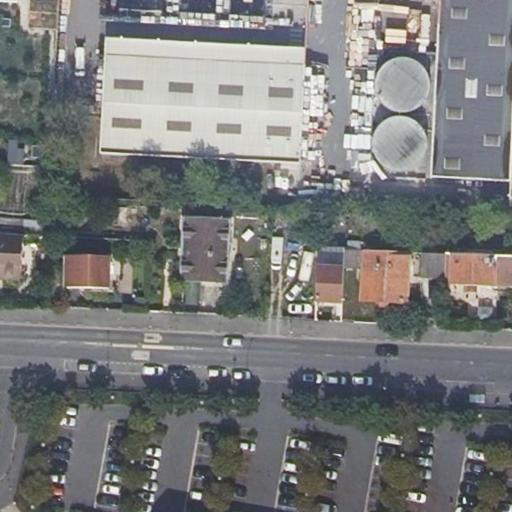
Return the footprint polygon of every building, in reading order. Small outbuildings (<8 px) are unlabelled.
[(0,0),(0,113),(22,115),(29,0),(0,0)] [(362,0),(362,32),(387,33),(387,19),(402,19),(402,0),(362,0)] [(511,0),(438,0),(430,183),(505,187),(504,212),(511,212),(511,0)] [(91,55),(87,150),(296,161),(300,66),(91,55)] [(8,140),(8,164),(28,164),(28,140),(8,140)] [(316,220),(315,241),(325,242),(326,220),(316,220)] [(184,222),(181,279),(225,282),(227,223),(184,222)] [(22,233),(0,232),(0,273),(19,275),(22,233)] [(408,250),(369,249),(342,247),(342,266),(354,267),(354,257),(364,257),(362,299),(406,301),(408,250)] [(307,261),(318,262),(318,251),(289,250),(287,292),(306,292),(307,261)] [(419,276),(446,278),(447,252),(420,250),(419,276)] [(452,283),(511,286),(511,255),(453,252),(452,278),(452,283)] [(61,256),(61,283),(108,286),(108,258),(61,256)] [(318,267),(316,298),(340,299),(342,268),(318,267)]
